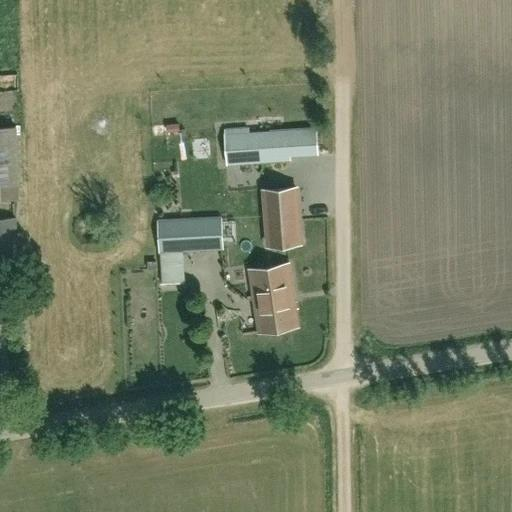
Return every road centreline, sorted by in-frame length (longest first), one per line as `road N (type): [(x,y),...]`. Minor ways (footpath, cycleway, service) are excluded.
road 1 (unclassified): [(0,433),(342,379)]
road 2 (unclassified): [(342,379),(341,80)]
road 3 (unclassified): [(342,379),(511,351)]
road 4 (track): [(344,511),(342,379)]
